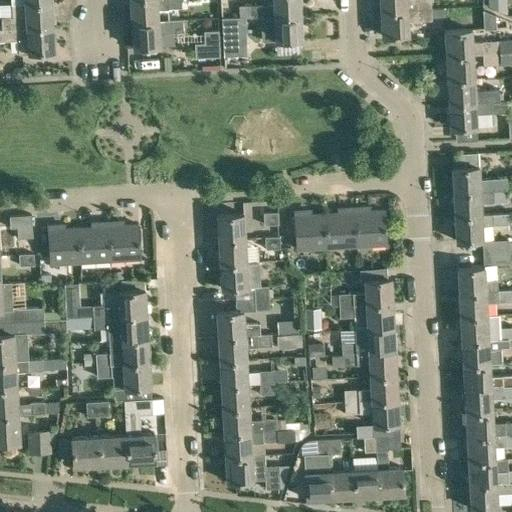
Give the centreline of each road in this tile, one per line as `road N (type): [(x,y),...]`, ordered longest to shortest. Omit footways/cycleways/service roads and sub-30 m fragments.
road 1 (residential): [(182,511),(168,194),(50,204)]
road 2 (residential): [(437,511),(417,181)]
road 3 (residential): [(417,181),(399,111),(363,80),(353,0)]
road 4 (residential): [(417,181),(288,187)]
